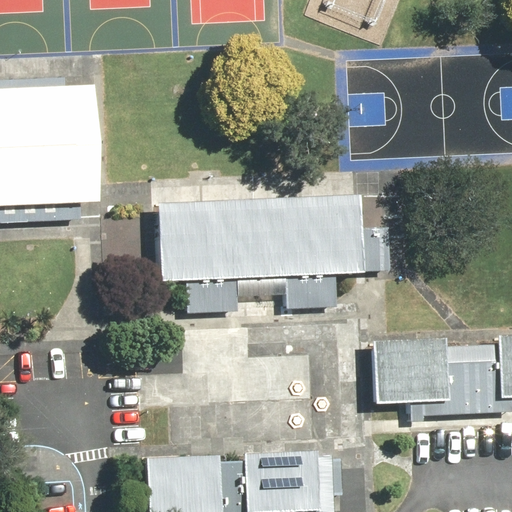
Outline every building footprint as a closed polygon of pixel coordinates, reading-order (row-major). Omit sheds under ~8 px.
[(0,206),(93,204),(90,86),(0,88),(0,206)] [(382,195),(148,202),(150,278),(384,271),(382,195)] [(37,242),(0,243),(0,320),(39,319),(37,242)] [(326,340),(327,431),(365,430),(363,310),(248,311),(249,341),(326,340)] [(237,344),(184,346),(185,376),(239,374),(237,344)] [(511,346),(489,348),(491,405),(511,404),(511,346)] [(442,348),(365,350),(367,411),(444,409),(442,348)] [(317,444),(236,446),(239,511),(319,509),(317,444)] [(217,511),(215,445),(134,448),(135,511),(217,511)]
